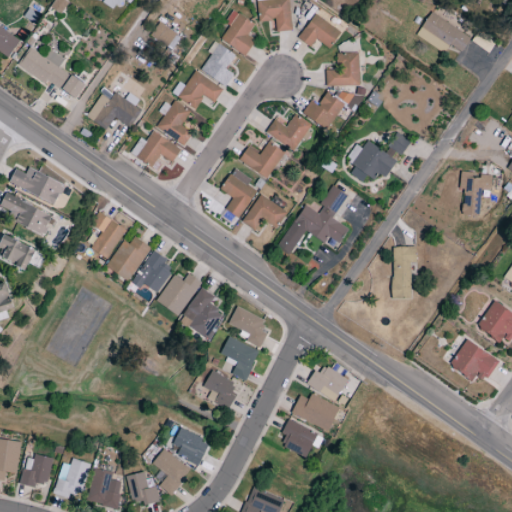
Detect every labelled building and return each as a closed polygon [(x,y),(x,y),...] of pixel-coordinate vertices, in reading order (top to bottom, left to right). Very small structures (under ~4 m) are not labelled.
[(60,15),(67,2),(63,0),(53,0),(49,8),(60,15)] [(122,0),(102,0),(102,1),(116,10),(122,0)] [(287,0),(255,0),(258,22),(274,21),(275,33),(290,31),(287,0)] [(253,40),(247,36),(253,24),(230,11),(223,23),(228,26),(219,42),(245,56),(253,40)] [(443,54),(448,47),(459,54),(469,38),(429,13),(414,36),(443,54)] [(315,40),(327,49),(340,33),(315,14),(296,38),(309,48),(315,40)] [(148,41),(167,50),(175,32),(156,23),(148,41)] [(18,42),(0,28),(0,53),(6,58),(18,42)] [(199,71),(224,87),(232,74),(224,69),(233,56),(213,42),(206,52),(210,54),(199,71)] [(84,85),(68,75),(57,68),(63,59),(48,50),(43,57),(29,48),(18,65),(73,101),(84,85)] [(357,53),(336,54),(336,70),(324,70),(324,87),(358,86),(357,53)] [(221,88),(192,72),(184,86),(177,82),(170,95),(195,109),(202,96),(213,103),(221,88)] [(316,106),(309,101),(300,114),(326,131),(342,105),(352,112),(363,95),(358,92),(354,99),(337,89),(332,97),(325,92),(316,106)] [(99,95),(85,117),(104,130),(113,118),(128,128),(140,111),(133,106),(137,101),(128,95),(124,100),(113,93),(108,101),(99,95)] [(182,146),(191,133),(180,126),(189,112),(169,99),(159,114),(162,116),(154,128),(182,146)] [(272,120),(264,134),(293,152),(309,124),(293,114),(285,127),(272,120)] [(171,163),(179,150),(151,131),(134,158),(150,168),(159,155),(171,163)] [(384,178),(397,158),(398,159),(409,141),(396,133),(383,152),(366,141),(360,150),(355,146),(344,162),(353,167),(348,175),(361,183),(365,176),(371,180),(376,173),(384,178)] [(258,155),(246,148),(237,161),(266,179),(282,153),(266,142),(258,155)] [(7,184),(54,205),(63,185),(27,169),(24,174),(14,170),(7,184)] [(219,191),(231,197),(223,211),(239,219),(253,190),(246,186),(250,179),(231,169),(219,191)] [(491,178),(471,176),(472,173),(459,172),(457,192),(462,192),(460,215),(477,217),(480,191),(489,192),(491,178)] [(303,205),(275,248),(287,257),(304,231),(322,243),(327,237),(337,244),(347,229),(331,219),(346,196),(332,186),(314,213),(303,205)] [(5,221),(42,235),(50,214),(3,195),(0,202),(0,208),(8,211),(5,221)] [(286,211),(257,195),(241,223),(254,231),(260,221),(276,229),(286,211)] [(105,259),(124,230),(98,213),(89,225),(100,232),(89,249),(105,259)] [(0,239),(0,249),(2,250),(0,254),(0,258),(24,270),(33,250),(2,235),(0,239)] [(122,241),(104,266),(126,282),(149,249),(133,237),(127,245),(122,241)] [(410,299),(409,263),(414,263),(414,247),(390,247),(391,300),(410,299)] [(173,267),(151,252),(129,283),(138,290),(142,284),(155,293),(173,267)] [(182,282),(172,275),(154,302),(177,317),(199,283),(186,274),(182,282)] [(0,320),(0,319),(0,312),(13,309),(5,283),(0,284),(0,320)] [(213,297),(200,288),(178,321),(207,341),(214,331),(211,329),(222,314),(208,305),(213,297)] [(502,337),(511,343),(511,314),(491,302),(475,328),(499,342),(502,337)] [(227,324),(247,335),(244,342),(258,349),(266,333),(260,329),(264,321),(235,307),(227,324)] [(230,375),(244,381),(257,352),(227,338),(219,354),(236,362),(230,375)] [(474,377),(483,382),(497,361),(464,340),(447,366),(471,381),(474,377)] [(307,388),(335,401),(346,378),(317,365),(307,388)] [(227,410),(234,395),(230,394),(235,383),(209,371),(202,388),(209,392),(205,400),(227,410)] [(297,396),(289,416),(327,431),(337,407),(309,395),(307,399),(297,396)] [(322,436),(285,421),(280,434),(286,437),(282,448),(305,458),(310,446),(316,449),(322,436)] [(178,448),(175,457),(197,466),(208,442),(178,429),(171,445),(178,448)] [(16,474),(18,442),(0,440),(0,480),(3,481),(3,473),(16,474)] [(189,471),(162,449),(150,464),(166,476),(157,487),(169,496),(189,471)] [(25,455),(19,485),(33,488),(35,483),(46,485),(51,460),(25,455)] [(61,463),(51,494),(66,499),(68,492),(79,495),(89,465),(71,459),(68,466),(61,463)] [(111,473),(93,469),(85,503),(115,509),(121,483),(110,480),(111,473)] [(154,487),(146,489),(143,473),(125,476),(129,504),(141,502),(141,505),(157,503),(154,487)] [(278,511),(282,501),(250,488),(240,511),(256,511),(257,511),(258,511),(278,511)]
